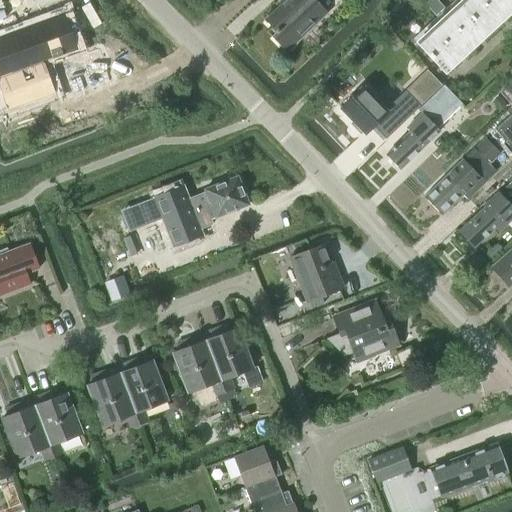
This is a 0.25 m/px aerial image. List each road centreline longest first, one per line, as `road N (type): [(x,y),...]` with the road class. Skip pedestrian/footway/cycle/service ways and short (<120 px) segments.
road 1 (residential): [(510,377),(152,0)]
road 2 (residential): [(0,354),(24,345),(85,344),(251,285),(312,453)]
road 3 (residential): [(312,453),(510,377)]
